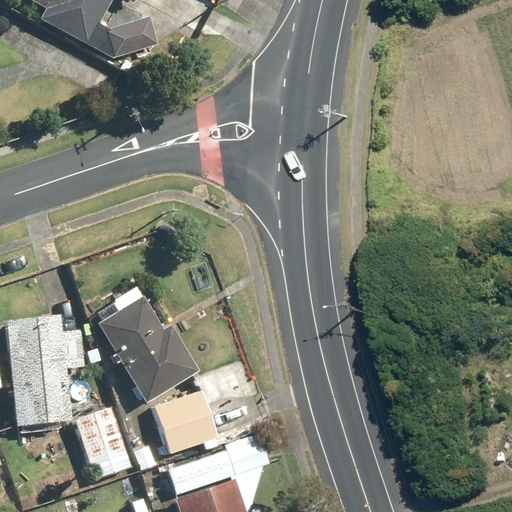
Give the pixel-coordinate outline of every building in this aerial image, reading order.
[(38,21),(111,59),(156,45),(148,18),(106,30),(97,25),(109,0),(122,0),(132,5),(134,0),(22,0),(43,11),(38,21)] [(140,298),(95,325),(144,405),(197,373),(168,326),(160,331),(140,298)] [(58,316),(3,322),(14,428),(69,422),(64,370),(83,368),(79,330),(60,331),(58,316)] [(200,392),(152,408),(168,455),(216,439),(200,392)] [(108,408),(71,421),(93,481),(130,468),(108,408)] [(166,471),(174,496),(268,465),(260,440),(166,471)] [(241,511),(232,482),(173,501),(176,511),(241,511)]
